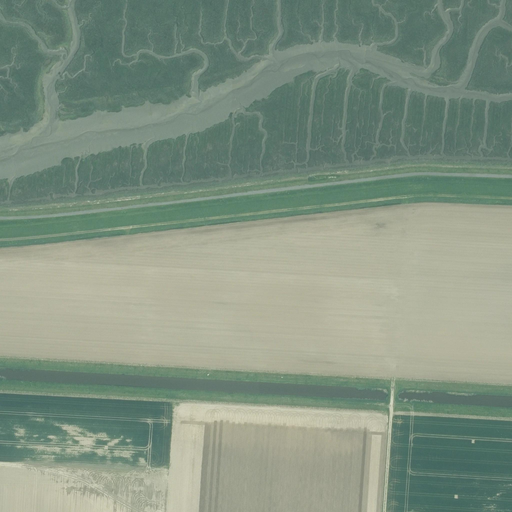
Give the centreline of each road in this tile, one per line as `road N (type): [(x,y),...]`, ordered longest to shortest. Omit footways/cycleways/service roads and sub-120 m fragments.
road 1 (track): [(0,240),(131,228)]
road 2 (track): [(384,511),(392,386)]
